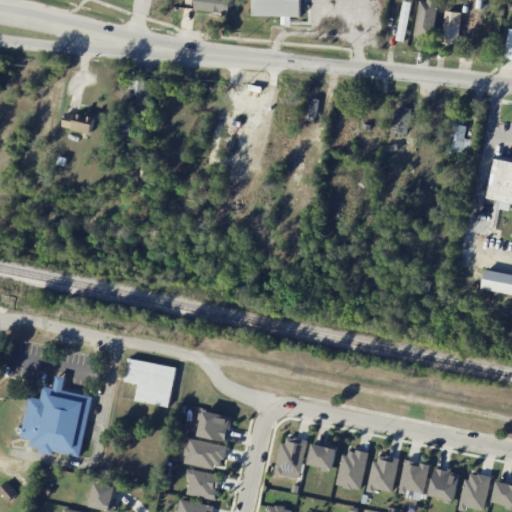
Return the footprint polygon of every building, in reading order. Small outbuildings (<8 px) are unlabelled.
[(205,12),(197,11),(198,0),(233,0),(232,15),(205,12)] [(305,0),(305,19),(257,17),(257,0),(305,0)] [(431,37),(414,34),(420,0),(427,1),(427,0),(432,0),(432,2),(439,3),(433,38),(431,37)] [(482,0),(481,9),(474,8),(475,0),(482,0)] [(412,2),(404,42),(396,40),(398,29),(393,28),(394,21),(400,22),(404,1),(412,2)] [(459,12),(456,44),(453,44),(452,48),(443,48),(443,43),(440,43),(443,11),(459,12)] [(143,82),(157,83),(154,120),(139,119),(140,97),(137,96),(138,91),(132,91),(133,81),(143,82)] [(315,99),(322,101),(318,119),(317,119),(316,123),(308,121),(308,117),(304,116),(308,101),(313,102),(314,99),(315,99)] [(394,136),(395,132),(391,131),(395,109),(402,111),(402,107),(411,109),(406,134),(403,133),(402,138),(394,136)] [(80,113),(87,114),(88,113),(91,114),(91,115),(99,117),(95,136),(77,133),(77,131),(65,129),(67,114),(79,117),(79,113),(80,113)] [(467,139),(471,140),(468,152),(460,151),(460,154),(453,152),(453,154),(445,153),(451,119),(460,121),(460,124),(465,125),(463,138),(467,139)] [(145,162),(141,174),(139,181),(132,179),(134,171),(140,157),(145,160),(145,162)] [(60,165),(63,158),(70,160),(67,168),(60,165)] [(487,200),(511,203),(511,162),(492,160),(487,200)] [(405,164),(405,167),(406,167),(404,185),(394,184),(394,180),(392,180),(394,165),(398,165),(398,163),(405,164)] [(449,185),(453,186),(450,202),(441,200),(444,184),(449,185)] [(384,269),(383,277),(372,275),(374,262),(383,264),(382,268),(384,269)] [(511,275),(511,295),(481,289),(484,270),(511,275)] [(417,279),(431,283),(430,291),(428,290),(428,292),(414,288),(417,279)] [(179,368),(171,407),(137,401),(140,384),(126,381),(131,358),(179,368)] [(94,395),(96,396),(83,456),(57,450),(56,454),(42,451),(42,447),(33,445),(35,439),(24,436),(33,395),(44,397),(47,385),(57,387),(60,374),(68,376),(65,389),(94,395)] [(206,411),(233,417),(231,426),(234,427),(233,432),(231,432),(229,442),(200,436),(206,411)] [(310,440),(302,479),(277,474),(284,443),(288,444),(290,437),(297,439),(297,438),(310,440)] [(192,438),(229,446),(226,460),(224,459),(223,466),(218,464),(216,470),(186,463),(188,456),(186,456),(188,446),(190,446),(192,438)] [(315,444),(339,449),(335,470),(332,469),(331,472),(323,471),(324,467),(311,464),(315,444)] [(371,453),(363,490),(355,488),(354,490),(345,488),(345,486),(338,484),(345,455),(350,456),(351,451),(357,452),(358,450),(371,453)] [(401,459),(394,492),(377,489),(376,493),(369,491),(375,461),(380,462),(381,455),(388,457),(389,456),(401,459)] [(408,460),(420,463),(420,464),(422,464),(423,463),(432,465),(426,494),(410,490),(409,495),(401,493),(402,488),(401,488),(408,460)] [(221,475),(220,479),(222,479),(220,488),(219,488),(218,490),(219,491),(217,500),(189,494),(193,478),(188,477),(190,468),(221,475)] [(437,468),(448,470),(448,468),(455,470),(454,472),(462,474),(456,501),(454,501),(453,504),(446,503),(446,499),(431,496),(437,468)] [(468,480),(461,510),(469,511),(470,507),(487,510),(495,477),(481,474),(480,475),(474,474),(472,481),(468,480)] [(22,493),(12,502),(0,489),(10,479),(22,493)] [(511,483),(499,481),(494,501),(509,505),(508,509),(511,509),(511,483)] [(116,511),(93,507),(98,483),(119,487),(116,500),(119,501),(116,511)] [(179,511),(183,499),(216,506),(215,511),(179,511)]
